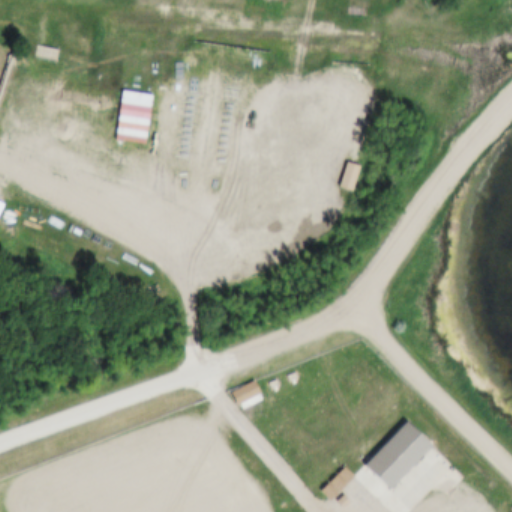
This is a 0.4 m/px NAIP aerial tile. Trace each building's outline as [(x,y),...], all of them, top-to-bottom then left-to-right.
[(275,23),(277,6),(259,5),(257,21),(275,23)] [(28,45),(52,50),(50,60),(26,56),(28,45)] [(272,50),(254,49),(253,66),(272,67),(272,50)] [(334,161),(350,165),(343,190),(327,185),(334,161)] [(353,193),(359,168),(345,164),(339,189),(353,193)] [(223,391),(245,381),(250,393),(228,403),(223,391)] [(394,418),(352,462),(381,490),(423,446),(394,418)]
